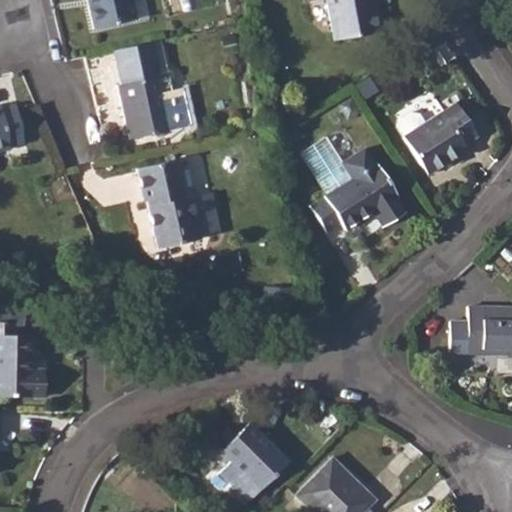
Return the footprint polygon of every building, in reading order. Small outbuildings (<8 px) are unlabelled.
[(85,0),(92,29),(133,20),(129,0),(85,0)] [(325,0),(334,41),(378,32),(371,0),(325,0)] [(157,50),(110,60),(128,139),(187,126),(180,91),(167,92),(157,50)] [(397,128),(402,136),(427,175),(466,150),(463,144),(475,136),(454,104),(423,124),(417,115),(407,113),(399,118),(397,128)] [(0,151),(8,150),(7,147),(22,145),(13,107),(0,109),(0,151)] [(323,139),(298,155),(324,196),(308,207),(324,231),(339,223),(344,230),(372,213),(382,226),(404,212),(395,197),(396,196),(375,164),(373,165),(363,149),(339,164),(323,139)] [(144,204),(151,232),(160,230),(165,247),(198,240),(188,197),(183,198),(174,160),(133,170),(141,204),(144,204)] [(449,319),(448,353),(511,353),(511,306),(466,306),(466,320),(449,319)] [(0,320),(0,395),(41,397),(42,370),(32,369),(32,338),(13,337),(13,324),(0,320)] [(226,461),(215,472),(228,485),(225,487),(243,504),(285,461),(245,423),(217,451),(226,461)] [(359,511),(365,506),(357,498),(364,490),(331,458),(294,495),(311,511),(359,511)]
